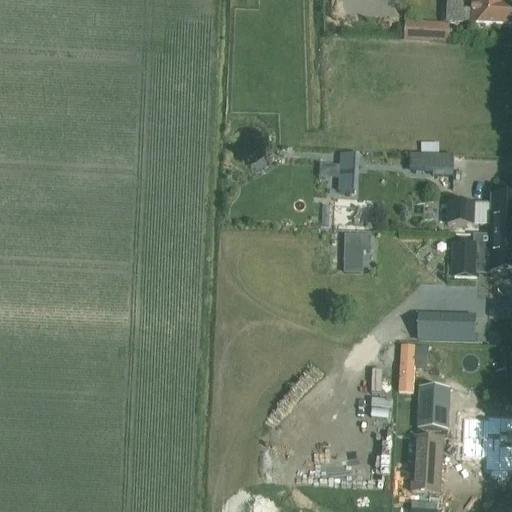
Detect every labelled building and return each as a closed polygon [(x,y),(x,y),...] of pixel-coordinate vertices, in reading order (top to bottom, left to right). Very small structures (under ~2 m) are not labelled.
[(473,0),(473,7),(462,7),(462,3),(447,2),(446,25),(474,26),(474,27),(511,28),(511,10),(507,10),(507,0),(473,0)] [(429,42),(449,43),(449,26),(404,25),(405,19),(396,18),(396,35),(404,36),(404,41),(429,42)] [(344,175),(347,175),(365,176),(372,175),(372,160),(367,160),(363,158),(348,157),(334,156),(333,182),(332,182),(331,194),(334,194),(333,207),(343,208),(344,175)] [(449,168),(450,157),(426,157),(426,167),(449,168)] [(489,241),(511,241),(511,198),(491,198),(491,207),(474,207),(474,206),(448,205),(447,227),(490,228),(489,241)] [(489,274),(511,274),(511,241),(489,241),(489,249),(474,249),(474,238),(456,238),(456,248),(450,248),(446,252),(446,266),(448,269),(490,270),(489,274)] [(419,432),(420,432),(447,433),(449,391),(420,390),(419,432)] [(511,440),(511,418),(486,418),(485,429),(463,428),(462,439),(511,440)] [(441,496),(441,492),(443,441),(414,439),(411,495),(441,496)] [(511,440),(462,439),(462,450),(485,451),(485,472),(511,473),(511,440)]
